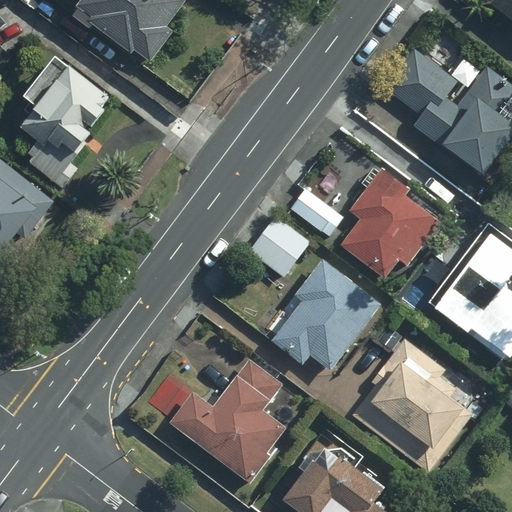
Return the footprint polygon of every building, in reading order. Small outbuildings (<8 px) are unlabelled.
[(139,49),(142,46),(155,56),(177,29),(172,25),(193,0),(192,0),(87,0),(84,4),(139,49)] [(511,0),(497,0),(511,11),(511,0)] [(0,29),(10,21),(0,9),(0,72),(16,59),(0,39),(0,29)] [(462,78),(421,48),(392,88),(427,114),(420,123),(470,160),(475,154),(496,170),(511,148),(511,110),(509,108),(511,103),(511,77),(494,64),(463,106),(449,96),(462,78)] [(32,123),(49,136),(32,158),(70,187),(90,161),(80,153),(122,97),(78,64),(32,123)] [(0,152),(0,300),(3,303),(36,262),(17,247),(57,195),(1,152),(0,152)] [(356,210),(364,216),(346,240),(393,275),(407,256),(417,263),(445,224),(411,198),(418,188),(388,167),(356,210)] [(311,188),(295,207),(332,238),(348,219),(311,188)] [(277,211),(248,249),(289,279),(317,241),(277,211)] [(479,329),(482,325),(511,347),(511,234),(497,224),(439,300),(479,329)] [(389,301),(330,257),(303,294),(308,299),(280,337),(310,360),(317,350),(340,367),(389,301)] [(490,395),(410,336),(354,412),(434,471),(490,395)] [(200,390),(178,420),(258,483),(279,454),(274,450),(293,424),(272,408),(290,385),(256,360),(222,406),(200,390)] [(397,488),(326,435),(285,490),(315,511),(399,511),(400,511),(387,502),(397,488)]
